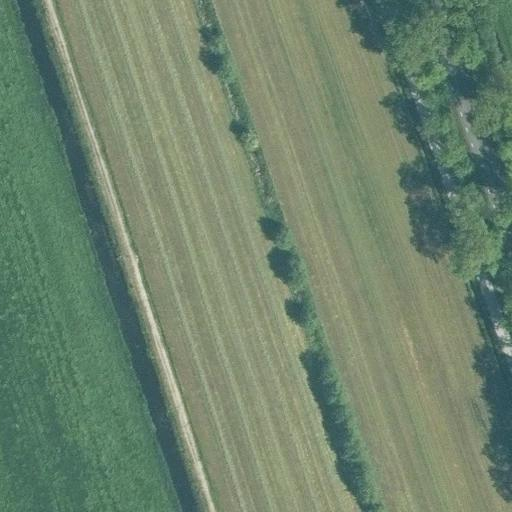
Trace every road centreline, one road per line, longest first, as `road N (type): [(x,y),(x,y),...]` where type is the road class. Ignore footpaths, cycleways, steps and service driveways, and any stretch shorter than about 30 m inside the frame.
road 1 (unknown): [(216,0),(389,511)]
road 2 (secondary): [(511,234),(428,0)]
